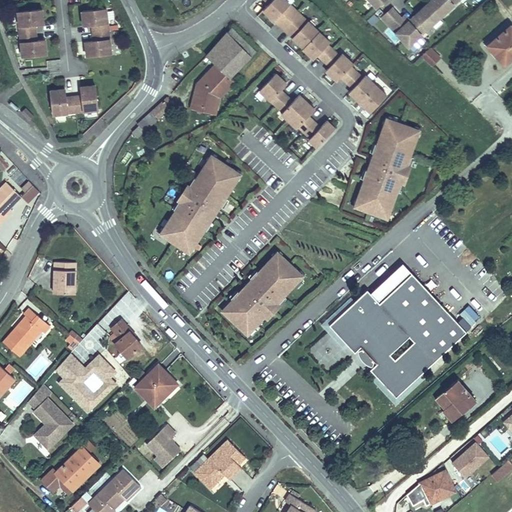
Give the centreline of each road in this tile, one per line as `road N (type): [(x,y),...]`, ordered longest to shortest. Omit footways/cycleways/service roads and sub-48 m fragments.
road 1 (tertiary): [(112,240),(160,306),(354,511)]
road 2 (unknown): [(147,511),(260,411)]
